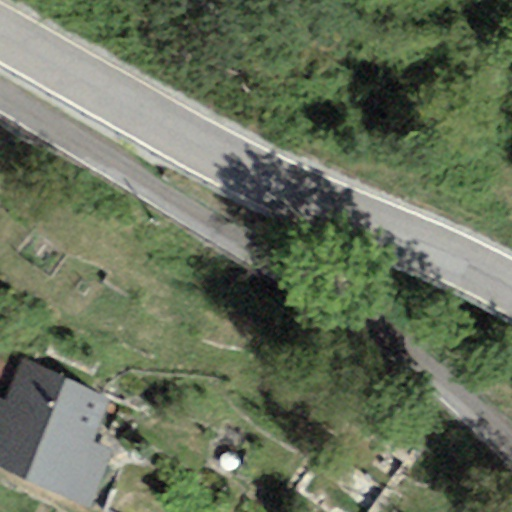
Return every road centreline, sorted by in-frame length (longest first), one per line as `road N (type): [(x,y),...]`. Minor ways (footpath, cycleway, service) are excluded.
road 1 (tertiary): [(511,455),(414,358),(0,95)]
road 2 (tertiary): [(511,298),(0,7)]
